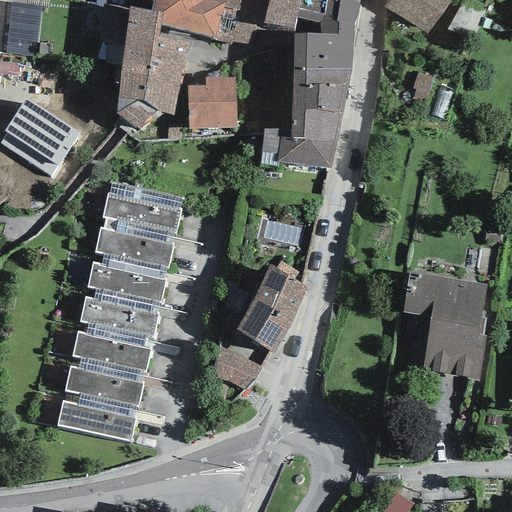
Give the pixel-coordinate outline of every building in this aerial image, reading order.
[(152,0),(153,0),(150,11),(163,13),(161,24),(215,40),(225,6),(208,1),(208,0),(152,0)] [(268,0),(263,22),(293,29),(296,17),(298,0),(268,0)] [(353,25),(360,0),(298,0),(296,17),(318,22),(320,29),(320,34),(352,35),(353,28),(353,25)] [(388,0),(389,1),(384,10),(426,36),(452,0),(388,0)] [(41,7),(11,2),(5,52),(36,56),(41,7)] [(150,11),(129,8),(121,72),(147,75),(154,37),(158,38),(161,24),(163,13),(150,11)] [(320,34),(294,34),(293,69),(350,69),(352,35),(320,34)] [(174,114),(189,44),(158,38),(154,37),(147,75),(143,102),(163,113),(174,114)] [(292,109),(340,115),(350,69),(293,69),(292,109)] [(139,130),(163,113),(143,102),(147,75),(121,72),(115,113),(135,128),(136,127),(139,130)] [(206,86),(188,86),(189,129),(236,127),(235,78),(205,79),(206,86)] [(0,143),(50,177),(79,133),(25,97),(3,131),(5,133),(0,140),(0,143)] [(340,115),(292,109),(290,137),(280,137),(277,161),(329,167),(340,115)] [(174,234),(176,234),(184,198),(110,182),(102,218),(105,219),(174,234)] [(172,243),(174,234),(105,219),(103,227),(99,226),(93,253),(103,255),(166,269),(169,269),(174,244),(172,243)] [(164,278),(166,269),(103,255),(101,263),(91,261),(86,288),(95,290),(158,304),(161,305),(167,278),(164,278)] [(307,288),(269,265),(236,329),(274,354),(291,322),(307,288)] [(486,285),(409,272),(402,311),(431,317),(421,372),(482,382),(490,337),(482,336),(485,319),(480,318),(486,285)] [(157,313),(158,304),(95,290),(93,299),(84,297),(79,320),(89,323),(151,336),(153,337),(158,313),(157,313)] [(149,349),(151,336),(89,323),(87,333),(77,331),(71,356),(80,358),(144,372),(147,373),(152,350),(149,349)] [(238,355),(221,347),(213,377),(244,390),(263,368),(238,355)] [(144,372),(80,358),(78,367),(69,365),(64,392),(73,394),(136,408),(138,408),(144,383),(142,382),(144,372)] [(134,418),(136,408),(73,394),(71,402),(61,400),(55,426),(130,443),(136,418),(134,418)]
